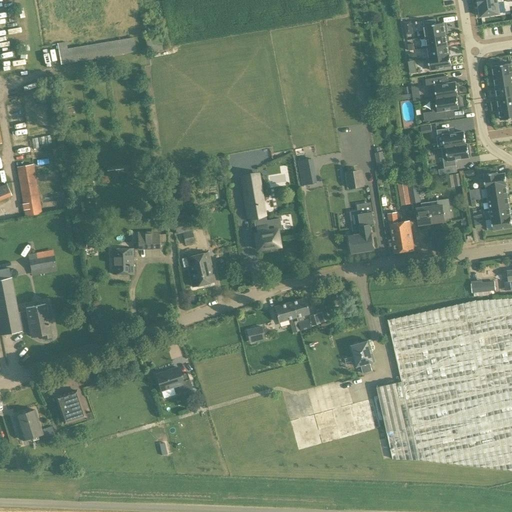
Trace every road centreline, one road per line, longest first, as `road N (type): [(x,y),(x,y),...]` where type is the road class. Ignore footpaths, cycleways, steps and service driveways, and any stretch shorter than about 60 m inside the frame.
road 1 (tertiary): [(0,384),(299,281),(511,250)]
road 2 (tertiary): [(236,511),(0,502)]
road 3 (unknown): [(0,214),(18,198),(0,100)]
